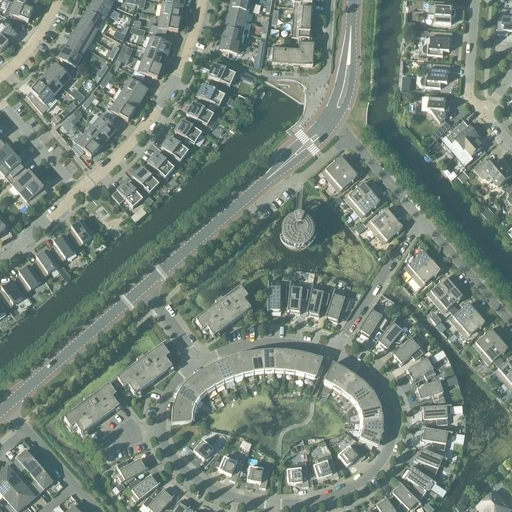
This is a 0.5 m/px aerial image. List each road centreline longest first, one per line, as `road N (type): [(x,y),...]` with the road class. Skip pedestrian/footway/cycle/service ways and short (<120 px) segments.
road 1 (residential): [(198,363),(167,395),(165,448),(202,486),(230,498),(300,504),(334,498),(372,477),(393,437),(373,383),(333,356)]
road 2 (unclassified): [(143,288),(329,121)]
road 3 (residential): [(78,191),(166,92),(200,0)]
road 4 (unclassified): [(5,408),(143,288)]
road 5 (residential): [(333,356),(419,221)]
road 6 (residential): [(250,73),(323,76),(330,0)]
road 7 (residential): [(511,328),(419,221)]
road 8 (residential): [(333,356),(271,344),(198,363)]
road 9 (residential): [(419,221),(329,121)]
road 10 (unclassified): [(329,121),(348,70),(352,0)]
road 11 (residential): [(78,191),(0,98)]
road 12 (residential): [(487,113),(470,95),(477,0)]
